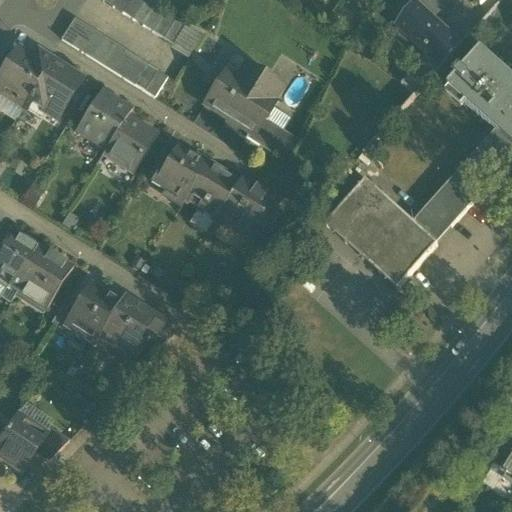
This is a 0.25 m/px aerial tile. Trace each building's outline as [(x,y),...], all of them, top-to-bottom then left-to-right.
[(104,0),(102,3),(112,10),(118,0),(104,0)] [(118,0),(112,10),(122,16),(132,0),(118,0)] [(142,0),(132,0),(122,16),(133,23),(146,2),(142,0)] [(419,0),(415,5),(427,15),(440,4),(441,6),(448,0),(419,0)] [(146,2),(133,23),(143,29),(156,9),(146,2)] [(427,15),(415,5),(396,29),(440,71),(461,47),(427,15)] [(165,15),(156,9),(143,29),(152,35),(165,15)] [(186,28),(165,15),(152,35),(173,48),(186,28)] [(72,48),(84,28),(75,22),(62,42),(72,48)] [(94,34),(84,28),(72,48),(82,55),(94,34)] [(82,55),(92,61),(105,41),(94,34),(82,55)] [(115,47),(105,41),(92,61),(102,68),(115,47)] [(113,74),(125,54),(115,47),(102,68),(113,74)] [(7,50),(0,60),(0,76),(2,77),(15,55),(7,50)] [(31,61),(17,53),(2,77),(0,79),(0,98),(22,113),(27,105),(52,65),(35,55),(31,61)] [(122,81),(135,60),(125,54),(113,74),(122,81)] [(511,81),(481,54),(463,74),(462,72),(455,80),(457,81),(448,90),(500,137),(511,147),(511,81)] [(134,88),(147,68),(135,60),(122,81),(134,88)] [(80,83),(52,65),(27,105),(41,114),(42,112),(56,120),(80,83)] [(156,74),(147,68),(134,88),(144,94),(156,74)] [(144,94),(154,101),(166,80),(156,74),(144,94)] [(250,90),(224,74),(203,107),(253,138),(263,122),(263,121),(259,119),(278,89),(258,77),(250,90)] [(130,115),(102,96),(76,136),(106,154),(126,122),(130,115)] [(106,154),(103,159),(130,176),(154,139),(126,122),(106,154)] [(280,133),(263,122),(253,138),(252,138),(260,143),(258,146),(268,152),(280,133)] [(481,158),(476,154),(413,225),(436,246),(511,159),(511,147),(500,137),(481,158)] [(208,167),(177,148),(156,182),(166,188),(161,197),(181,209),(185,203),(206,170),(208,167)] [(216,176),(206,170),(185,203),(201,213),(204,209),(218,218),(238,186),(217,173),(216,176)] [(279,203),(242,180),(238,186),(218,218),(216,220),(249,241),(260,224),(264,227),(268,226),(272,219),(272,215),(279,203)] [(413,225),(366,183),(326,227),(398,293),(438,248),(436,246),(413,225)] [(43,253),(14,235),(0,257),(0,284),(17,295),(43,253)] [(43,253),(17,295),(45,313),(72,271),(43,253)] [(93,290),(78,314),(74,312),(64,329),(94,347),(98,341),(119,307),(93,290)] [(130,313),(119,307),(98,341),(115,351),(119,345),(131,353),(153,319),(134,307),(130,313)] [(44,438),(16,419),(5,436),(0,442),(0,464),(21,478),(34,458),(46,439),(44,438)] [(69,444),(48,431),(44,438),(46,439),(34,458),(47,466),(69,444)] [(511,463),(502,479),(511,485),(511,463)]
